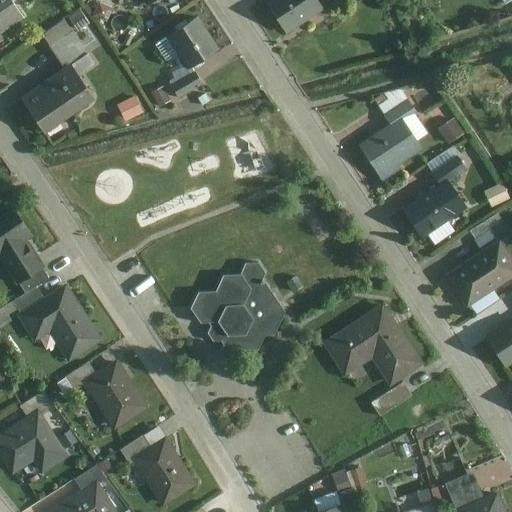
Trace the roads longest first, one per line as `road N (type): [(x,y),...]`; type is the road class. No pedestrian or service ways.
road 1 (residential): [(511,430),(223,0)]
road 2 (residential): [(251,511),(0,123)]
